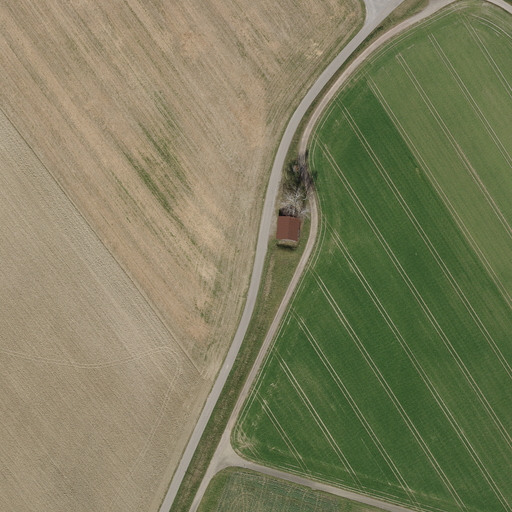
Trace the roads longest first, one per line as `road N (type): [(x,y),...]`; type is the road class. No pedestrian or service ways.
road 1 (track): [(438,4),(364,55),(325,100),(303,143),(314,230),(193,511)]
road 2 (unclassified): [(166,511),(254,298),(295,122),(400,0)]
road 3 (track): [(419,511),(220,449)]
